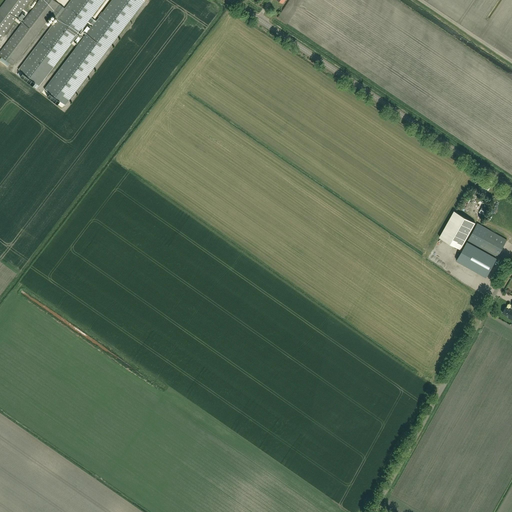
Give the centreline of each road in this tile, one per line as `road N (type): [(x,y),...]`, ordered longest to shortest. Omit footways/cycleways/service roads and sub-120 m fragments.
road 1 (tertiary): [(511,190),(229,0)]
road 2 (unclassified): [(373,511),(511,263)]
